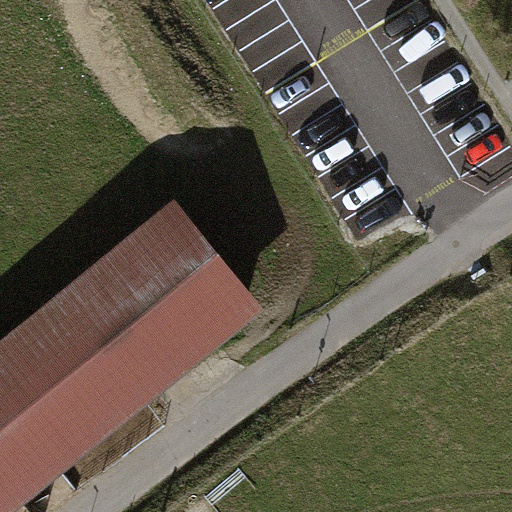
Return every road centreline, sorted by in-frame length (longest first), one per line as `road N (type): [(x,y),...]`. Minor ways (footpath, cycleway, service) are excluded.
road 1 (unclassified): [(293,361),(511,211)]
road 2 (residential): [(95,511),(293,361)]
